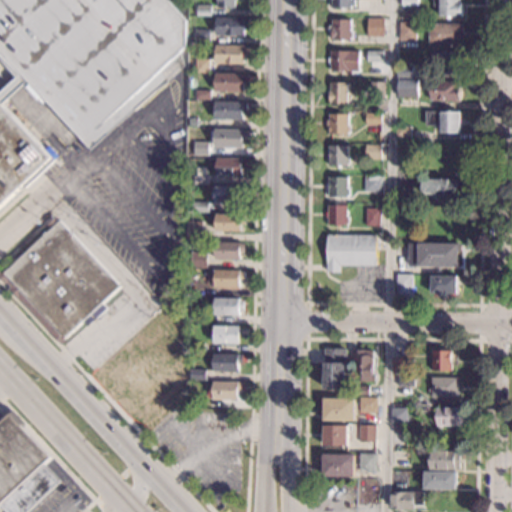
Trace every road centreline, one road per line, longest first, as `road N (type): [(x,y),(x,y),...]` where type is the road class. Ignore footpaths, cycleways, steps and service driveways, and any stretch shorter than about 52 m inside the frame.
road 1 (residential): [(495,511),(505,0)]
road 2 (tertiary): [(292,322),(297,0)]
road 3 (tertiary): [(273,0),(272,322)]
road 4 (residential): [(511,324),(272,322)]
road 5 (primary): [(0,368),(129,509)]
road 6 (tertiary): [(287,511),(292,322)]
road 7 (primary): [(143,463),(22,335)]
